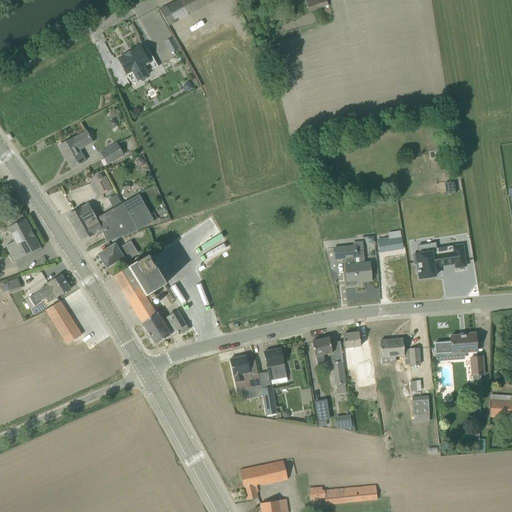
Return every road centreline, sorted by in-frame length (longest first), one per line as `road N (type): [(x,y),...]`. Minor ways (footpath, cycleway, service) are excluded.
road 1 (residential): [(146,372),(168,358),(370,310),(511,300)]
road 2 (secondary): [(146,372),(0,144)]
road 3 (unclassified): [(0,80),(144,0)]
road 4 (unclassified): [(0,442),(146,372)]
road 5 (secondary): [(224,511),(146,372)]
